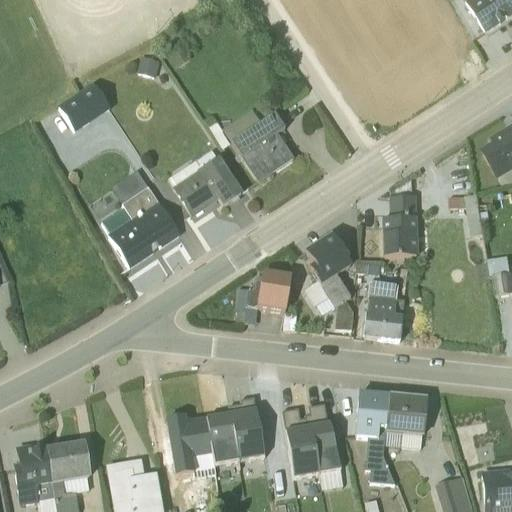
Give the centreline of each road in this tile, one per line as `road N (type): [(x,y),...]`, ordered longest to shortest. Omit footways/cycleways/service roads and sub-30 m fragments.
road 1 (tertiary): [(511,78),(140,321)]
road 2 (residential): [(140,321),(161,341),(511,379)]
road 3 (tertiary): [(140,321),(0,393)]
